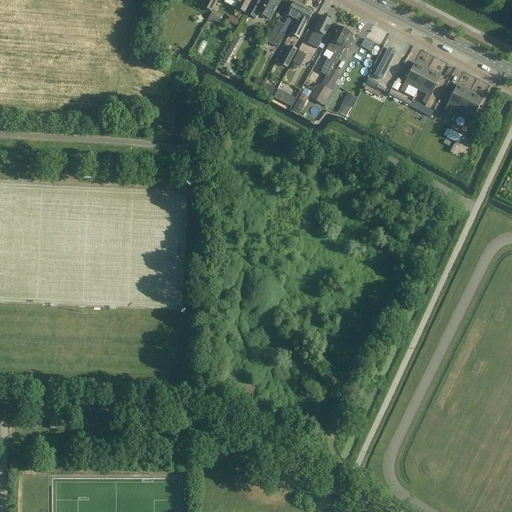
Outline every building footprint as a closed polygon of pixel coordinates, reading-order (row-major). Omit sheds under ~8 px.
[(206,0),(203,8),(212,12),(218,0),(206,0)] [(253,2),(249,0),(234,0),(239,2),(235,8),(246,14),(253,2)] [(253,2),(246,14),(255,19),(258,14),(270,20),(281,0),(261,0),(260,3),(255,0),(253,0),(253,2)] [(297,21),(304,7),(294,2),(287,15),(288,16),(284,23),(284,24),(284,25),(278,22),(267,42),(278,48),(293,19),(297,21)] [(304,7),(297,21),(290,34),(299,39),(306,26),(314,12),(313,12),(314,10),(308,7),(307,9),(304,7)] [(308,44),(315,47),(318,49),(319,47),(323,50),(325,46),(321,44),(332,22),(322,16),(314,31),(308,44)] [(321,73),(328,77),(334,64),(337,65),(345,49),(346,50),(350,43),(346,41),(350,32),(346,30),(346,29),(341,26),(340,27),(339,27),(331,42),(338,45),(330,60),(328,59),(321,73)] [(237,35),(223,61),(227,63),(241,37),(237,35)] [(294,56),(298,49),(293,46),(289,54),(288,55),(293,58),(294,56)] [(396,51),(388,47),(373,76),(381,80),(396,51)] [(306,55),(299,52),(298,51),(293,63),(300,67),(306,55)] [(409,85),(418,89),(428,70),(414,64),(400,92),(404,94),(409,85)] [(243,81),(244,78),(231,70),(232,69),(228,67),(226,71),(243,81)] [(428,70),(418,89),(427,94),(422,103),(426,105),(441,77),(428,70)] [(379,84),(369,79),(366,84),(376,89),(379,84)] [(396,81),(392,89),(399,92),(403,84),(396,81)] [(309,98),(312,99),(323,106),(331,92),(318,84),(309,98)] [(451,107),(460,111),(470,92),(457,86),(443,113),(447,116),(451,107)] [(470,92),(460,111),(469,116),(465,125),(469,127),(483,99),(470,92)] [(462,136),(454,132),(451,131),(447,139),(458,144),(462,136)]
